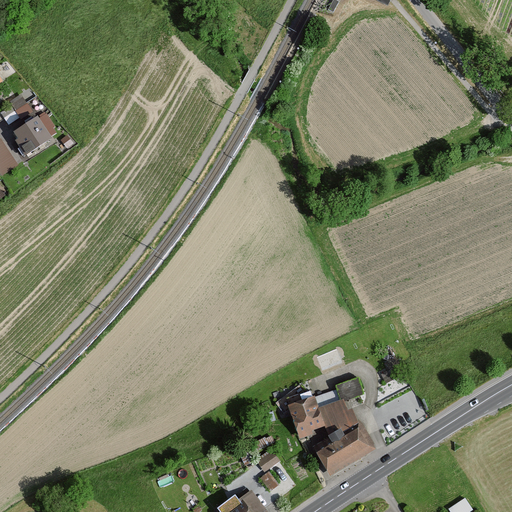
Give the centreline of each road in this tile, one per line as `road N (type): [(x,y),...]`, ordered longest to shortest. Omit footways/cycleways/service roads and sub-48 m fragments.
road 1 (primary): [(314,511),(511,388)]
road 2 (residential): [(511,123),(415,0)]
